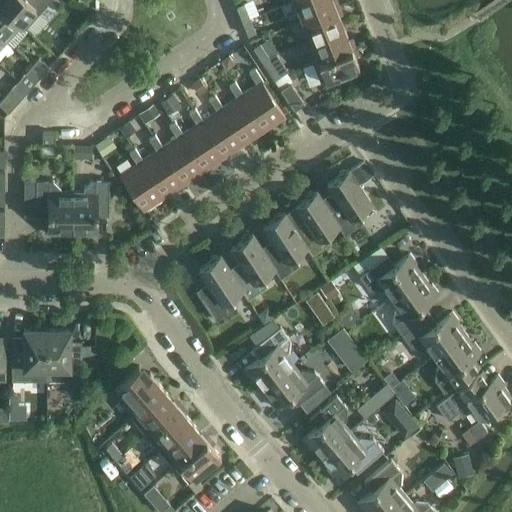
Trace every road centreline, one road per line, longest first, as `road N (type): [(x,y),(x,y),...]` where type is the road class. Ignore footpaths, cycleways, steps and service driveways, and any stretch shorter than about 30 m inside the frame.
road 1 (residential): [(314,511),(135,280)]
road 2 (residential): [(135,280),(184,243),(204,206),(285,150),(350,133)]
road 3 (residential): [(511,340),(350,133)]
road 4 (residential): [(212,0),(225,29),(90,115),(46,108)]
road 5 (residential): [(12,284),(15,134),(46,108)]
road 6 (residential): [(350,133),(401,90),(369,0)]
road 7 (residential): [(46,108),(122,17),(122,0)]
road 8 (residential): [(135,280),(12,284)]
